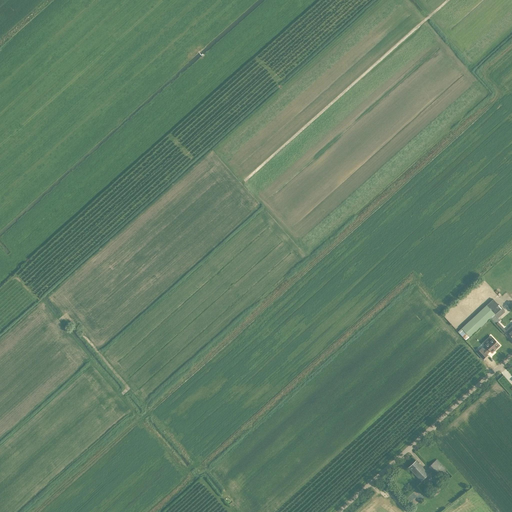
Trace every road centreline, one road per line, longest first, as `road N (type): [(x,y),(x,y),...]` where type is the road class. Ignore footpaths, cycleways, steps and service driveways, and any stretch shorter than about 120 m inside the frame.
road 1 (track): [(448,0),(245,180)]
road 2 (unclassified): [(511,356),(339,511)]
